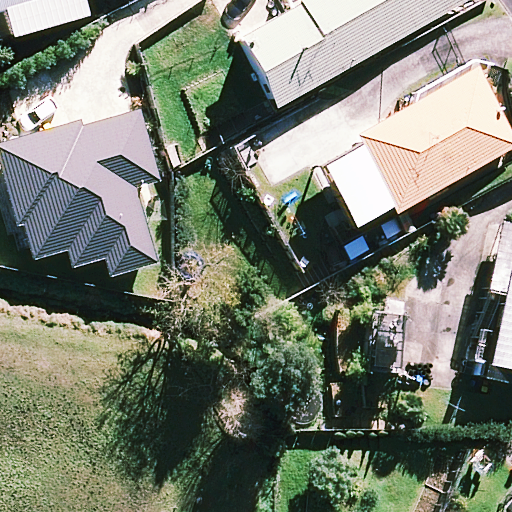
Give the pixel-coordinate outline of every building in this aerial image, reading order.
[(0,0),(0,44),(84,19),(78,0),(125,0),(126,4),(141,0),(0,0)] [(464,5),(461,0),(298,0),(285,8),(289,16),(231,49),(268,116),(464,5)] [(511,151),(511,147),(472,76),(347,147),(388,221),(511,151)] [(151,188),(135,117),(0,147),(0,177),(20,266),(62,256),(65,272),(99,265),(103,282),(147,272),(130,192),(151,188)] [(511,235),(505,234),(477,388),(511,394),(511,235)]
